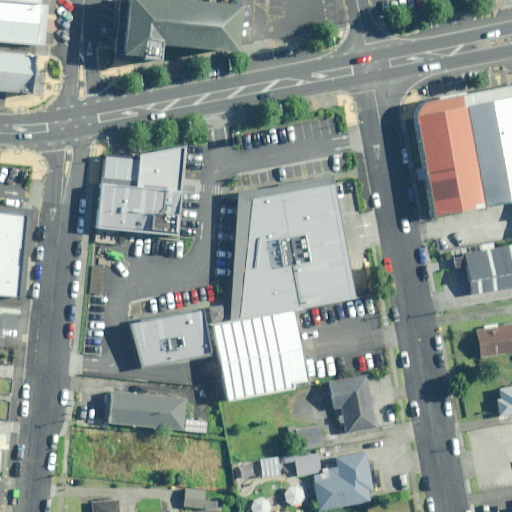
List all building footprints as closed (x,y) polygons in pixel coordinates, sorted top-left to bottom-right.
[(238,0),(118,0),(115,47),(158,50),(159,40),(235,46),(238,0)] [(36,5),(0,2),(0,42),(33,45),(36,5)] [(28,51),(0,48),(0,87),(25,89),(28,51)] [(457,104),(475,202),(511,195),(511,130),(505,95),(457,104)] [(475,202),(457,104),(409,113),(427,211),(475,202)] [(170,231),(181,141),(135,153),(101,148),(95,179),(91,223),(170,231)] [(232,305),(230,322),(289,312),(358,298),(335,179),(239,193),(239,213),(232,305)] [(16,209),(0,207),(0,289),(10,290),(16,209)] [(511,239),(452,251),(460,295),(511,285),(511,239)] [(193,310),(124,325),(139,367),(202,354),(193,310)] [(289,312),(230,322),(206,326),(220,396),(304,380),(289,312)] [(500,334),(459,339),(462,369),(503,364),(500,334)] [(359,440),(353,387),(322,391),(314,392),(317,419),(324,418),(327,443),(359,440)] [(182,398),(108,391),(105,424),(179,430),(182,398)] [(511,391),(479,397),(484,426),(511,421),(511,391)] [(296,423),(285,425),(287,435),(294,434),(297,451),(322,446),(318,425),(297,429),(296,423)] [(187,437),(150,435),(149,452),(186,454),(187,437)] [(122,447),(84,446),(84,466),(80,466),(79,485),(83,486),(83,488),(121,489),(121,488),(128,488),(129,469),(122,468),(122,447)] [(294,452),(282,455),(283,464),(293,462),(296,477),(321,473),(317,453),(295,457),(294,452)] [(279,475),(277,457),(259,459),(262,477),(279,475)] [(255,462),(232,467),(236,487),(259,481),(255,462)] [(349,511),(355,511),(354,505),(357,505),(351,462),(321,466),(324,487),(301,490),(303,511),(349,511)] [(190,511),(191,497),(169,496),(168,511),(190,511)]
